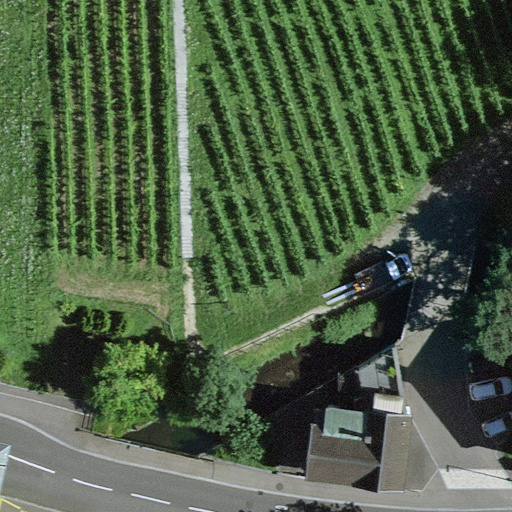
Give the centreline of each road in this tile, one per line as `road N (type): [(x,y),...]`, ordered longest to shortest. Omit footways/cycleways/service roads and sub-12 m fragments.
road 1 (residential): [(471,511),(426,330),(432,259),(439,214),(511,159)]
road 2 (tertiary): [(0,454),(234,511)]
